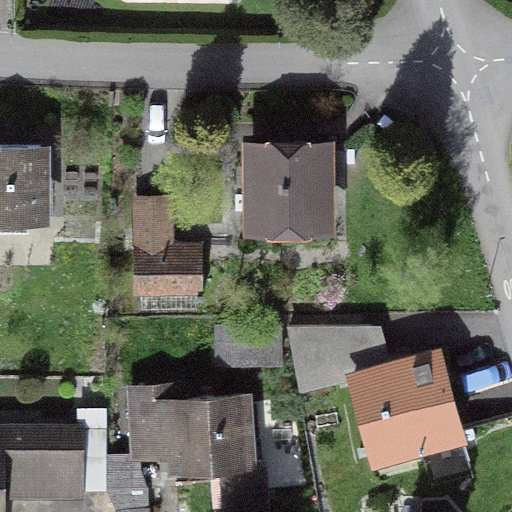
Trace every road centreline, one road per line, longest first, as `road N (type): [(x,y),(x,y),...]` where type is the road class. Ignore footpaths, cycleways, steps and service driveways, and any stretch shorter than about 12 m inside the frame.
road 1 (residential): [(0,63),(204,68),(450,59)]
road 2 (residential): [(450,59),(511,280)]
